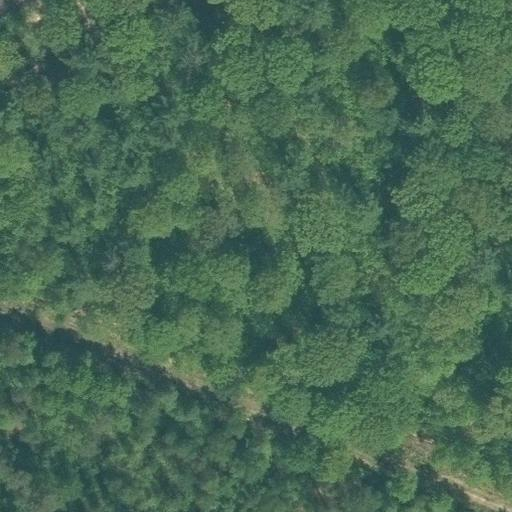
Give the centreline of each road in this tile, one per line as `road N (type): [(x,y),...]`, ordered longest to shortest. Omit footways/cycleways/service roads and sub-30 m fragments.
road 1 (track): [(0,308),(511,509)]
road 2 (unclassified): [(132,0),(0,73)]
